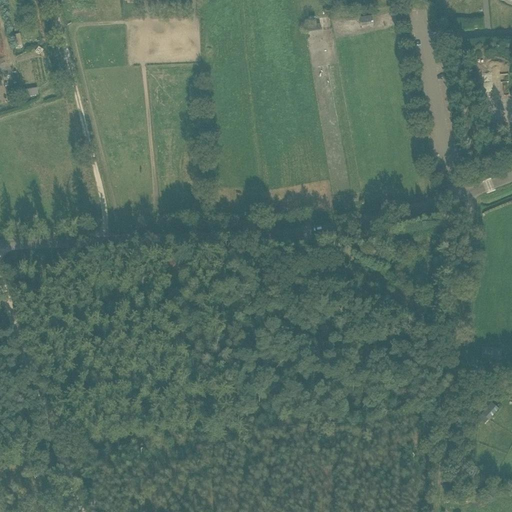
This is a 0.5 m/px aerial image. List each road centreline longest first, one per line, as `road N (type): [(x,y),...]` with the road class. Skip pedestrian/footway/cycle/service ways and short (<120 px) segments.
road 1 (residential): [(0,246),(306,233),(511,177)]
road 2 (track): [(49,0),(111,245)]
road 3 (residential): [(79,511),(0,281)]
